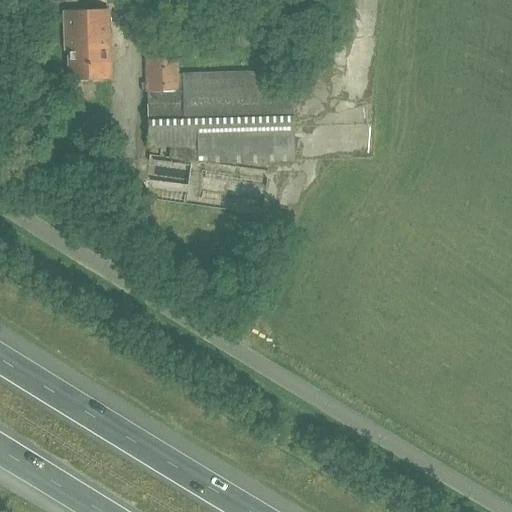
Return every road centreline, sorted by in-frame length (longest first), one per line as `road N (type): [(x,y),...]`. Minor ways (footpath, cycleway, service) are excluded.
road 1 (unclassified): [(505,511),(0,204)]
road 2 (motorway): [(249,511),(0,359)]
road 3 (motorway): [(0,448),(104,511)]
